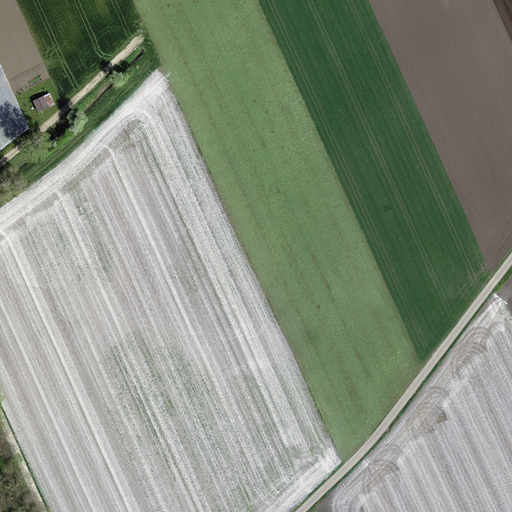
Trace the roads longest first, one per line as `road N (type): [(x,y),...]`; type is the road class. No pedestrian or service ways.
road 1 (track): [(0,196),(150,72),(153,48),(145,36),(0,154)]
road 2 (track): [(511,257),(387,419),(294,511)]
